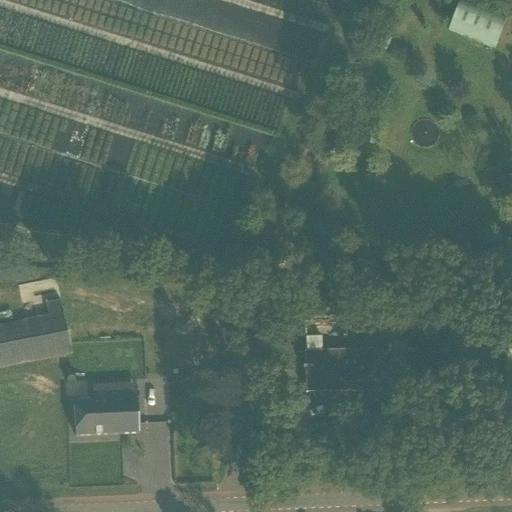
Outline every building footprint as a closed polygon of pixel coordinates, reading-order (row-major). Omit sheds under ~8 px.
[(459,2),(448,32),(495,50),(506,20),(459,2)] [(0,368),(72,355),(61,303),(46,305),(49,318),(0,328),(0,368)] [(254,348),(255,307),(229,306),(228,347),(254,348)] [(407,341),(388,341),(388,356),(408,356),(407,341)] [(382,392),(380,351),(304,353),(306,395),(307,395),(307,390),(340,389),(340,386),(347,386),(347,388),(381,387),(381,392),(382,392)] [(76,394),(76,429),(140,429),(140,394),(76,394)]
